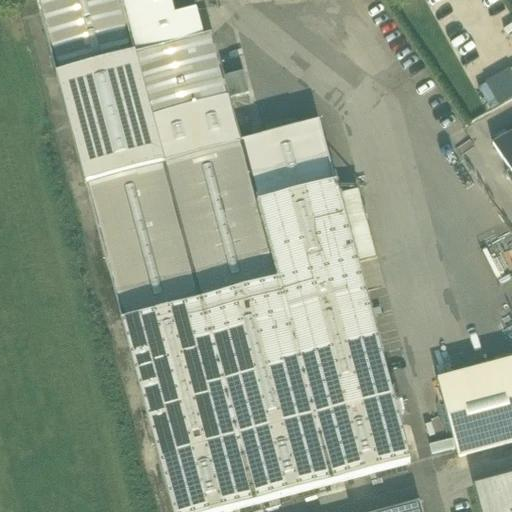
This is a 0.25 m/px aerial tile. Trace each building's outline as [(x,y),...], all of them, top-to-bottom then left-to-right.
[(35,0),(85,185),(241,144),(229,99),(245,94),(241,78),(224,82),(212,35),(203,38),(135,56),(119,0),(35,0)] [(175,17),(169,0),(119,0),(135,56),(203,38),(195,12),(175,17)] [(511,68),(478,84),(489,108),(511,97),(511,68)] [(241,144),(85,185),(172,511),(231,511),(409,465),(356,266),(338,198),(318,123),(241,144)] [(511,176),(511,134),(492,146),(511,176)] [(357,193),(338,198),(356,266),(375,261),(357,193)] [(511,361),(437,382),(458,459),(511,444),(511,361)] [(511,511),(511,477),(473,488),(479,511),(511,511)] [(387,511),(429,511),(427,502),(387,511)]
